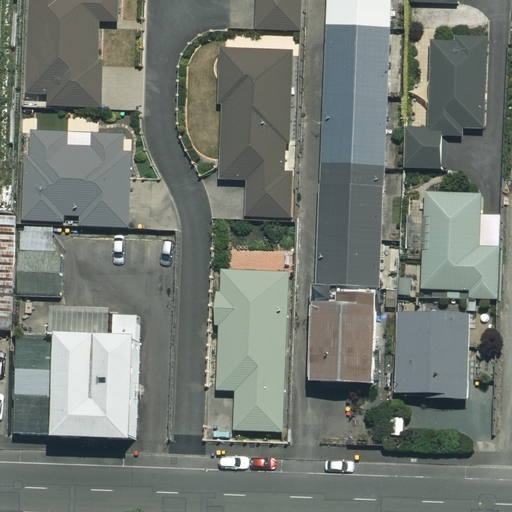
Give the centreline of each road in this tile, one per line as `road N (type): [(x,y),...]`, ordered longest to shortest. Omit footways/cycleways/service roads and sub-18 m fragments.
road 1 (residential): [(190,493),(200,241),(161,124),(166,0)]
road 2 (residential): [(399,500),(190,493)]
road 3 (residential): [(190,493),(0,486)]
